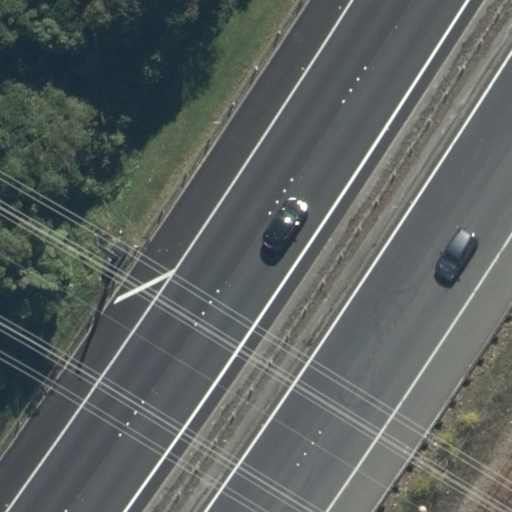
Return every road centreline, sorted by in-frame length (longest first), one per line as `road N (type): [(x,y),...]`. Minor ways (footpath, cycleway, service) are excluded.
road 1 (trunk): [(65,511),(411,0)]
road 2 (trunk): [(511,145),(265,511)]
